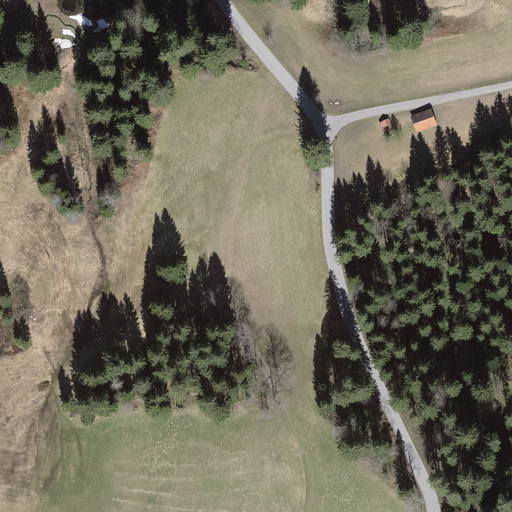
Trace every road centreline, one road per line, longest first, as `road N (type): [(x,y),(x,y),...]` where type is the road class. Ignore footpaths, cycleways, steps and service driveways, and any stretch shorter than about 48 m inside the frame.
road 1 (unclassified): [(323,129),(340,287),(419,473),(427,511)]
road 2 (unclassified): [(511,84),(323,129)]
road 3 (unclassified): [(223,0),(323,129)]
